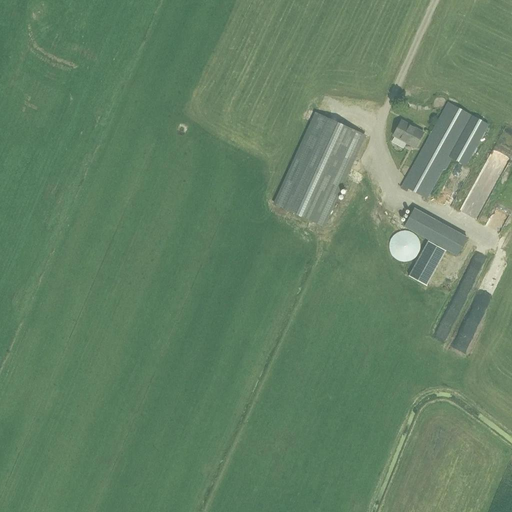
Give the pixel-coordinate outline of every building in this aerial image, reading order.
[(427,200),(443,171),(445,170),(451,160),(450,158),(465,167),(489,125),(448,102),(399,188),(407,192),(408,189),(427,200)] [(363,136),(315,116),(278,209),(326,229),(363,136)] [(393,136),(415,148),(423,132),(401,120),(393,136)] [(461,166),(457,176),(471,181),(475,171),(461,166)] [(466,237),(414,207),(404,225),(456,254),(466,237)] [(428,240),(409,275),(426,285),(446,250),(428,240)]
